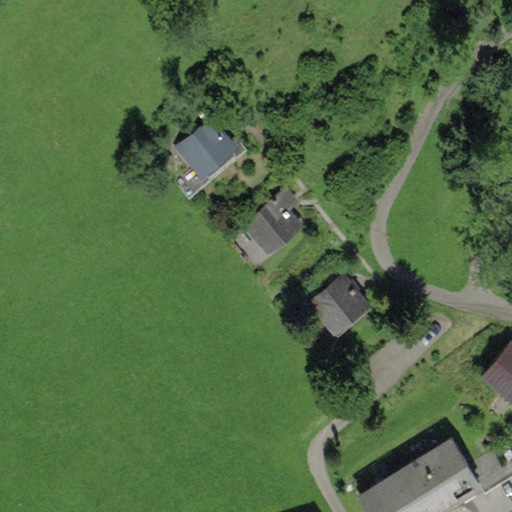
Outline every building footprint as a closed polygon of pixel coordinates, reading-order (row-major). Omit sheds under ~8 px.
[(189,198),(247,149),(212,114),(161,164),(189,198)] [(306,226),(275,196),(232,244),(257,267),(306,226)] [(334,337),(372,306),(345,274),(307,305),(334,337)] [(511,336),(480,370),(511,399),(511,336)] [(461,433),(358,497),(367,511),(448,511),(493,484),(461,433)]
